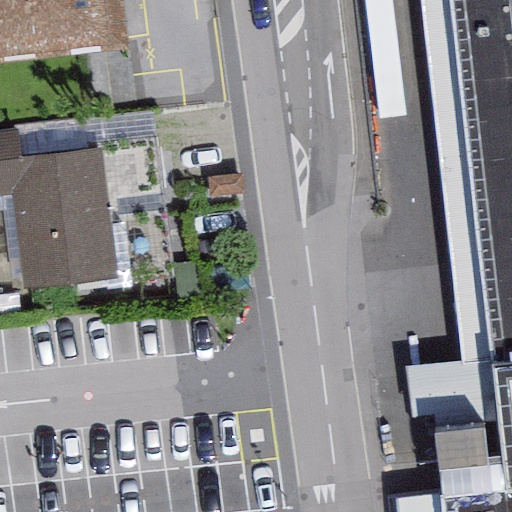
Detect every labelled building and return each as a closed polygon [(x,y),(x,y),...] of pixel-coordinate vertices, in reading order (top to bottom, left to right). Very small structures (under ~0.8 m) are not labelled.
[(0,0),(0,45),(125,33),(121,0),(0,0)] [(419,0),(461,364),(461,369),(492,365),(450,0),(419,0)] [(511,511),(511,0),(450,0),(492,365),(498,415),(433,423),(440,497),(441,511),(511,511)] [(16,128),(0,129),(0,201),(11,200),(22,296),(118,284),(102,152),(20,162),(16,128)] [(404,371),(410,422),(432,419),(433,423),(498,415),(492,365),(461,369),(461,364),(404,371)] [(395,511),(441,511),(440,497),(395,502),(395,511)]
